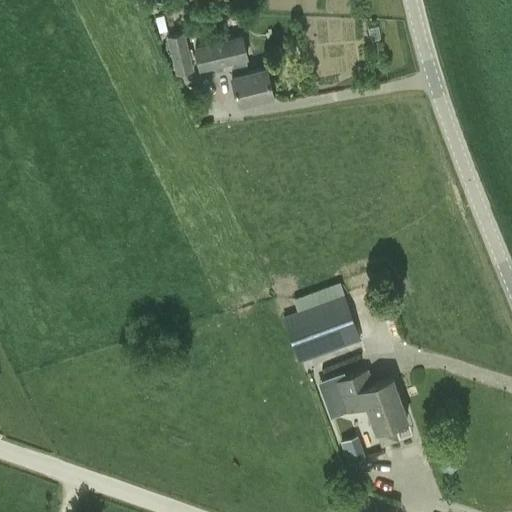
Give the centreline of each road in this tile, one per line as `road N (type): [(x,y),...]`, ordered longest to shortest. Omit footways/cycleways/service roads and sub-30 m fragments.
road 1 (unclassified): [(511,288),(449,135),(412,0)]
road 2 (unclassified): [(175,511),(0,447)]
